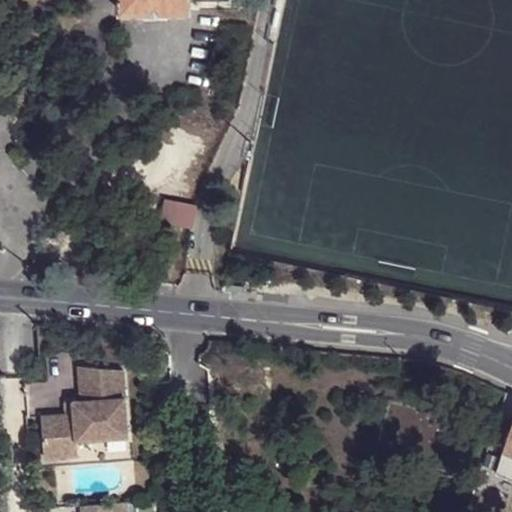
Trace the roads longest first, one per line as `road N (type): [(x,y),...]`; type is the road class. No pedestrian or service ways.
road 1 (secondary): [(511,370),(431,339),(8,295)]
road 2 (residential): [(8,295),(22,511)]
